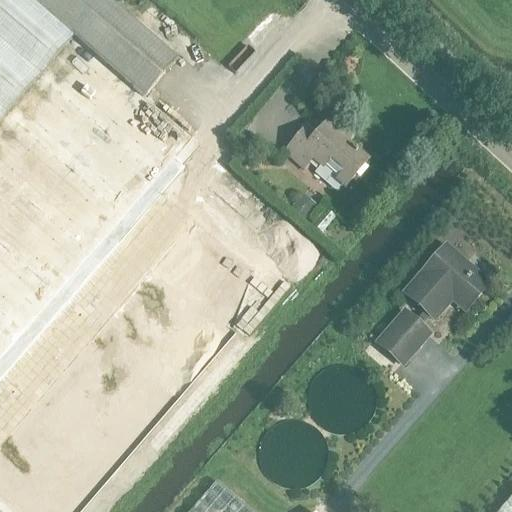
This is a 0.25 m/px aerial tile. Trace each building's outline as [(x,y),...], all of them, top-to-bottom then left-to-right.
[(200,147),(144,99),(29,0),(0,0),(0,511),(103,511),(308,274),(183,167),(200,147)] [(29,0),(144,99),(178,60),(107,0),(29,0)] [(346,187),(367,163),(345,145),(351,139),(331,121),(314,141),(304,133),(285,155),(303,171),(313,159),(346,187)] [(300,200),(290,211),(302,222),(312,211),(300,200)] [(325,211),(312,227),(321,235),(334,219),(325,211)] [(464,311),(486,286),(445,250),(405,296),(433,320),(451,300),(464,311)] [(401,371),(431,337),(403,312),(373,346),(401,371)] [(249,511),(217,483),(191,511),(249,511)] [(511,511),(511,499),(500,511),(511,511)]
